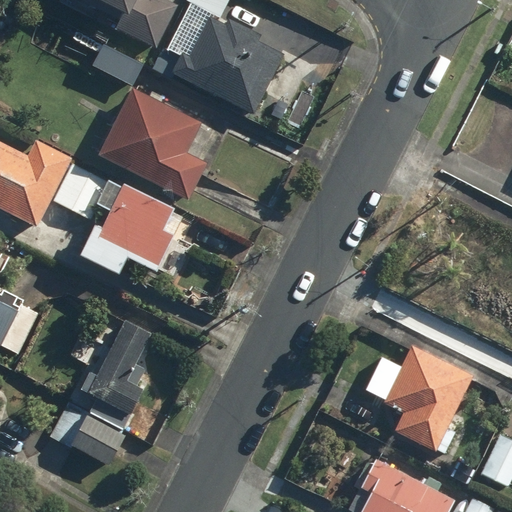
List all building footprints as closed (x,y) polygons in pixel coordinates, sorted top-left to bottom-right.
[(74,0),(119,22),(115,29),(157,50),(179,6),(167,0),(74,0)] [(206,16),(176,76),(255,116),(285,55),(259,42),(261,37),(231,21),(228,27),(206,16)] [(102,43),(90,63),(131,87),(143,67),(102,43)] [(131,90),(98,154),(188,201),(208,164),(188,153),(201,127),(131,90)] [(0,211),(37,231),(52,201),(93,223),(100,209),(108,213),(84,258),(119,275),(127,260),(158,276),(177,238),(167,233),(177,215),(35,141),(27,156),(0,142),(0,211)] [(0,347),(18,357),(40,316),(0,294),(0,347)] [(67,401),(48,435),(71,450),(73,447),(108,468),(128,437),(121,433),(146,392),(138,387),(148,372),(137,365),(154,337),(130,322),(86,393),(96,399),(87,413),(67,401)] [(401,410),(391,430),(435,451),(435,449),(444,453),(455,431),(448,428),(473,376),(410,345),(394,377),(389,375),(377,399),(401,410)] [(511,439),(496,431),(476,473),(507,488),(511,478),(511,439)] [(374,456),(347,509),(352,511),(447,511),(455,497),(439,489),(441,484),(425,475),(422,481),(374,456)] [(493,511),(494,510),(471,497),(463,511),(493,511)]
